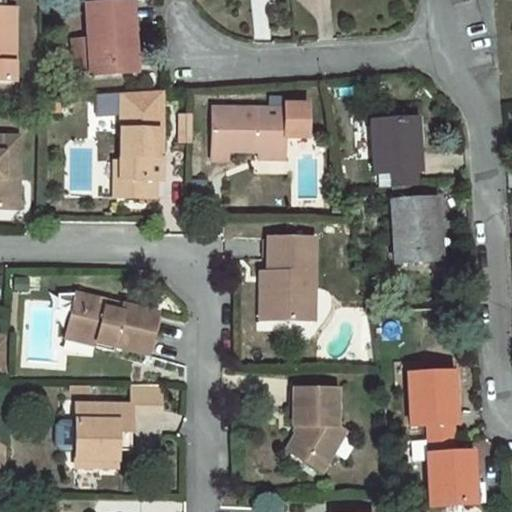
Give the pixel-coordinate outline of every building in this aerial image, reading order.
[(131,3),(86,6),(88,38),(90,73),(90,75),(135,73),(131,3)] [(15,9),(0,8),(0,82),(15,82),(15,9)] [(88,38),(69,39),(72,74),(90,73),(88,38)] [(227,162),(227,153),(257,153),(284,153),(284,138),(308,139),(308,106),(284,105),(284,110),(211,109),(211,162),(227,162)] [(162,118),(121,117),(120,163),(120,181),(125,181),(125,198),(155,199),(155,182),(162,181),(161,159),(156,159),(156,152),(161,151),(162,118)] [(416,121),(370,123),(373,175),(391,173),(392,188),(418,187),(417,172),(419,172),(416,121)] [(18,138),(0,137),(0,210),(17,211),(18,138)] [(120,181),(120,163),(114,162),(114,199),(125,198),(125,181),(120,181)] [(419,202),(418,187),(392,188),(392,203),(419,202)] [(392,203),(390,203),(394,264),(440,261),(436,201),(419,202),(392,203)] [(314,239),(268,239),(267,274),(267,322),(314,322),(314,239)] [(80,296),(75,295),(71,311),(76,312),(80,296)] [(105,302),(80,296),(76,312),(71,311),(67,331),(97,338),(95,346),(94,348),(116,353),(117,349),(147,356),(157,314),(123,306),(121,313),(103,309),(105,302)] [(123,306),(105,302),(103,309),(121,313),(123,306)] [(97,338),(67,331),(64,339),(95,346),(97,338)] [(64,348),(91,356),(94,347),(67,340),(64,348)] [(455,455),(453,425),(455,425),(453,374),(407,376),(410,427),(428,426),(429,456),(427,456),(429,507),(475,505),(472,454),(455,455)] [(160,386),(130,386),(130,406),(131,406),(131,411),(160,411),(160,386)] [(338,390),(292,390),(292,426),(296,426),(296,432),(285,452),(301,461),(305,455),(325,467),(346,432),(337,427),(338,390)] [(130,406),(76,406),(75,461),(116,461),(116,451),(117,433),(130,433),(131,411),(131,406),(130,406)] [(130,433),(117,433),(116,451),(130,451),(130,433)] [(325,467),(305,455),(301,461),(322,474),(325,467)]
